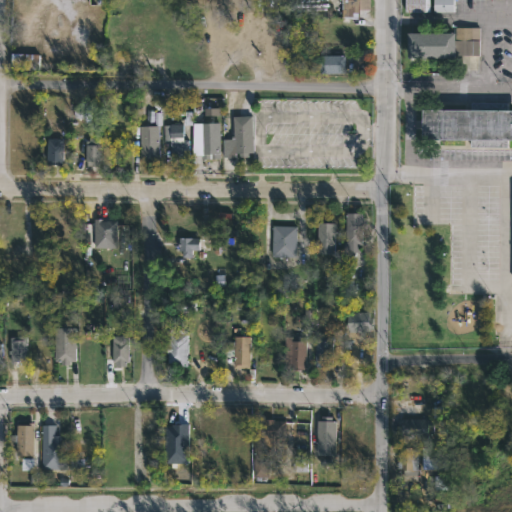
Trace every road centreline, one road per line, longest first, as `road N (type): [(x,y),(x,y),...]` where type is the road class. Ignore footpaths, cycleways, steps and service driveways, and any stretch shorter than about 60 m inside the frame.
road 1 (tertiary): [(381,511),(384,0)]
road 2 (residential): [(383,86),(0,83)]
road 3 (residential): [(383,192),(0,190)]
road 4 (residential): [(382,506),(0,504)]
road 5 (residential): [(382,395),(0,394)]
road 6 (residential): [(147,394),(149,191)]
road 7 (residential): [(511,358),(382,356)]
